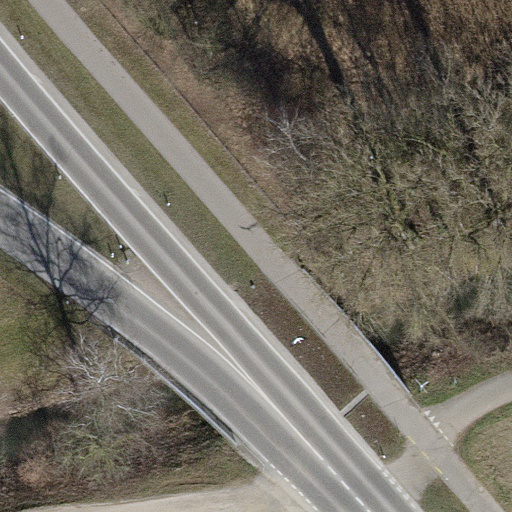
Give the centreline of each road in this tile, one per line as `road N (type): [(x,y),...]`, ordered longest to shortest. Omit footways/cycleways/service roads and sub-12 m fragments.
road 1 (secondary): [(193,323),(140,227),(0,60)]
road 2 (secondary): [(371,511),(193,323)]
road 3 (track): [(217,511),(394,482),(432,442)]
road 4 (secondary): [(0,222),(87,276),(193,323)]
